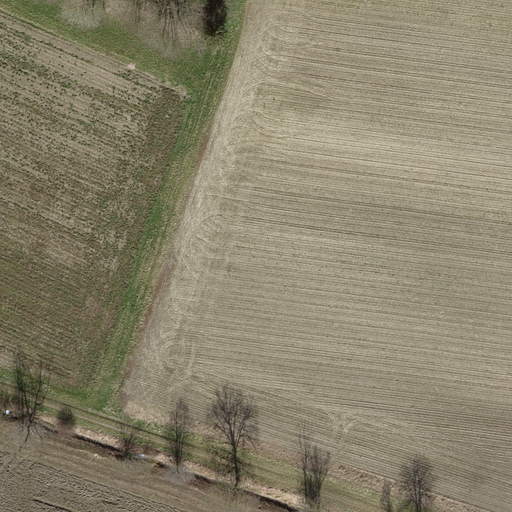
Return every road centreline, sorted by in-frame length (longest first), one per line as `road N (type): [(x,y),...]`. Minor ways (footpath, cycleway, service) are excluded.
road 1 (track): [(231,0),(118,425)]
road 2 (track): [(0,383),(381,511)]
